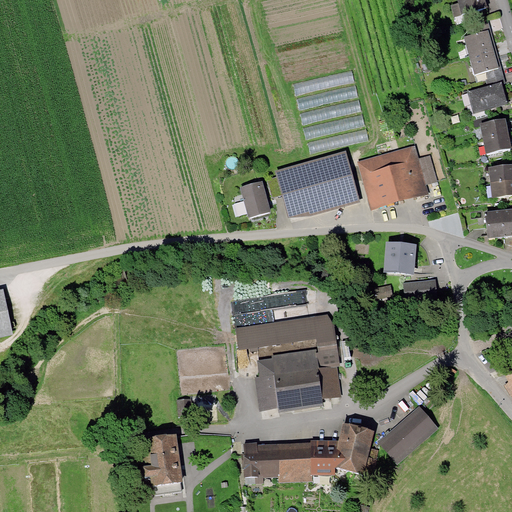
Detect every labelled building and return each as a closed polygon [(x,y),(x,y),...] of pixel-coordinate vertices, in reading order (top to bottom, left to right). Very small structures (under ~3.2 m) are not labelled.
[(488,0),(459,0),(461,5),(452,7),(455,20),(491,11),(488,0)] [(490,29),(464,37),(475,74),(487,71),(501,67),(490,29)] [(506,83),(501,67),(487,71),(487,72),(486,74),(486,77),(488,79),(486,80),(488,86),(502,82),(502,84),(506,83)] [(352,72),(293,85),(296,98),(355,85),(352,72)] [(488,86),(467,92),(474,114),(508,104),(502,84),(502,82),(488,86)] [(355,87),(297,100),(300,112),(357,99),(355,87)] [(359,102),(301,115),(303,126),(362,113),(359,102)] [(363,117),(305,131),(307,142),(365,128),(363,117)] [(511,140),(509,123),(484,127),(489,157),(511,152),(511,140)] [(367,131),(307,145),(309,156),(370,142),(367,131)] [(415,148),(360,164),(374,212),(430,195),(428,187),(439,183),(431,157),(419,161),(415,148)] [(351,153),(278,173),(279,179),(268,182),(273,201),(285,198),(291,218),(311,213),(313,218),(365,203),(351,153)] [(511,167),(492,171),(496,200),(511,198),(511,167)] [(266,185),(245,190),(251,219),(273,214),(266,185)] [(511,212),(489,214),(491,239),(511,237),(511,212)] [(419,247),(390,245),(388,274),(417,277),(419,247)] [(370,264),(361,263),(360,270),(369,271),(370,264)] [(437,282),(406,284),(407,303),(439,301),(437,282)] [(392,287),(376,290),(378,302),(394,298),(392,287)] [(0,291),(0,337),(13,335),(3,290),(0,291)] [(329,318),(239,331),(242,352),(320,341),(321,349),(271,356),(271,360),(257,362),(259,377),(254,378),(259,413),(280,411),(280,416),(327,410),(325,402),(343,399),(339,370),(343,369),(338,328),(329,318)] [(191,399),(177,400),(178,417),(192,416),(191,399)] [(424,408),(379,444),(397,467),(443,431),(424,408)] [(380,434),(346,427),(338,469),(371,476),(380,434)] [(181,437),(149,441),(152,465),(145,466),(147,480),(154,479),(156,489),(187,485),(181,437)] [(312,442),(312,446),(312,477),(338,477),(338,442),(312,442)] [(261,445),(246,445),(247,488),(262,488),(262,480),(280,479),(280,447),(261,447),(261,445)] [(312,446),(280,447),(280,479),(280,484),(312,484),(312,477),(312,446)]
